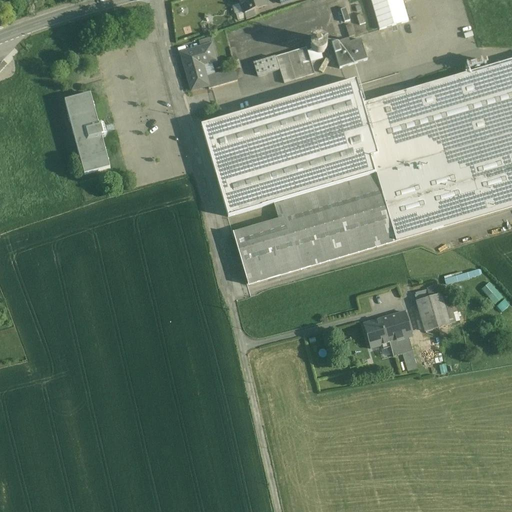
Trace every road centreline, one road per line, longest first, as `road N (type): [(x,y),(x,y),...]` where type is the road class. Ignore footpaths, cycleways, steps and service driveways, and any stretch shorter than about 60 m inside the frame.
road 1 (residential): [(159,0),(164,49),(277,511)]
road 2 (secondary): [(0,37),(115,0)]
